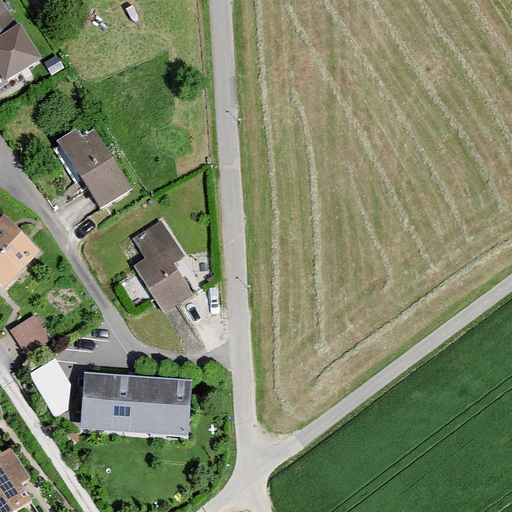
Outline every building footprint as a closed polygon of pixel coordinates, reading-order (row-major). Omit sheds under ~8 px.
[(0,0),(0,88),(41,61),(0,0)] [(81,136),(76,128),(56,140),(98,209),(131,189),(93,128),(81,136)] [(38,251),(2,215),(0,217),(0,284),(2,287),(38,251)] [(187,256),(163,216),(131,236),(145,258),(133,265),(162,314),(193,295),(173,264),(187,256)] [(50,340),(34,315),(10,330),(25,355),(50,340)] [(188,437),(192,381),(83,373),(79,429),(188,437)] [(0,453),(0,511),(12,511),(30,501),(19,485),(29,479),(9,448),(0,453)]
